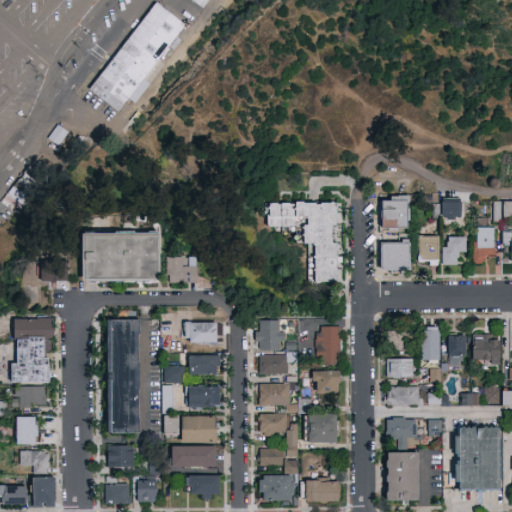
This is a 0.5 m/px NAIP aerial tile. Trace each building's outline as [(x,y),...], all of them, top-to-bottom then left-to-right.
[(207,0),(189,0),(202,9),(207,0)] [(156,4),(182,24),(118,110),(91,90),(156,4)] [(64,131),(53,124),(44,138),(55,145),(64,131)] [(409,197),(409,228),(380,228),(380,197),(409,197)] [(461,198),(461,219),(441,219),(441,198),(461,198)] [(493,202),(511,202),(511,217),(493,217),(493,202)] [(336,203),(336,283),(314,283),(314,245),(303,245),(303,227),(267,227),(267,203),(336,203)] [(484,255),(484,263),(473,263),(473,228),(494,228),(494,255),(484,255)] [(511,231),(511,249),(503,249),(503,231),(511,231)] [(84,237),(157,236),(157,280),(85,281),(84,237)] [(438,237),(438,265),(418,265),(418,237),(438,237)] [(442,237),(465,237),(465,255),(456,255),(456,265),(442,265),(442,237)] [(410,270),(380,269),(380,243),(410,243),(410,270)] [(167,258),(197,258),(198,284),(167,284),(167,258)] [(62,260),(35,261),(35,280),(63,280),(62,260)] [(11,383),(11,362),(15,362),(15,319),(50,319),(50,383),(11,383)] [(109,320),(137,320),(137,432),(109,432),(109,320)] [(281,321),(281,350),(257,350),(257,321),(281,321)] [(217,323),(217,344),(185,344),(185,323),(217,323)] [(339,327),(339,364),(316,364),(316,327),(339,327)] [(420,361),(420,328),(439,328),(439,361),(420,361)] [(388,348),(387,332),(403,332),(404,348),(388,348)] [(447,336),(465,336),(465,365),(447,365),(447,336)] [(499,364),(473,364),(473,337),(499,337),(499,364)] [(189,355),(219,355),(219,375),(189,375),(189,355)] [(259,375),(259,356),(287,356),(287,375),(259,375)] [(412,359),(412,377),(386,377),(386,359),(412,359)] [(158,382),(181,382),(181,365),(158,365),(158,382)] [(338,393),(313,393),(313,371),(338,371),(338,393)] [(259,406),(259,383),(289,383),(289,406),(259,406)] [(177,386),(178,435),(163,435),(162,386),(177,386)] [(187,408),(187,386),(220,386),(220,408),(187,408)] [(498,404),(485,404),(485,386),(498,386),(498,404)] [(17,387),(45,387),(45,409),(17,409),(17,387)] [(421,406),(386,406),(386,387),(421,387),(421,406)] [(511,406),(501,406),(501,391),(511,391),(511,406)] [(457,405),(468,404),(468,393),(457,393),(457,405)] [(296,425),(296,456),(286,456),(286,433),(259,433),(259,414),(286,414),(286,425),(296,425)] [(337,443),(309,443),(309,414),(337,414),(337,443)] [(17,444),(17,417),(38,417),(38,444),(17,444)] [(182,418),(216,417),(216,442),(182,443),(182,418)] [(386,419),(416,419),(416,446),(397,446),(397,436),(386,436),(386,419)] [(442,420),(441,434),(426,434),(426,420),(442,420)] [(458,430),(500,430),(501,490),(458,491),(458,430)] [(107,467),(107,446),(133,446),(133,467),(107,467)] [(215,446),(215,467),(172,467),(172,446),(215,446)] [(285,466),(259,466),(259,449),(283,449),(283,461),(296,461),(296,472),(285,472),(285,466)] [(20,451),(44,450),(45,454),(50,454),(50,469),(47,469),(48,475),(34,475),(33,466),(21,466),(20,451)] [(386,453),(417,453),(418,502),(386,502),(386,453)] [(219,476),(219,498),(195,498),(195,495),(186,495),(186,476),(219,476)] [(293,501),(259,501),(259,476),(293,476),(293,501)] [(34,477),(56,477),(56,508),(34,508),(34,477)] [(136,502),(136,480),(157,480),(157,502),(136,502)] [(338,501),(302,501),(302,481),(338,481),(338,501)] [(104,483),(129,483),(129,504),(104,504),(104,483)] [(0,486),(26,486),(27,506),(0,506),(0,486)]
